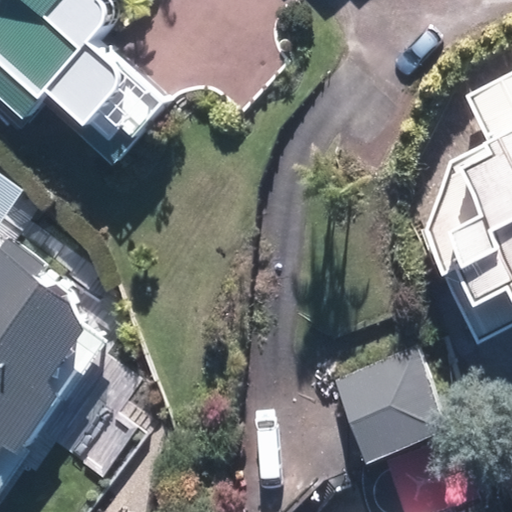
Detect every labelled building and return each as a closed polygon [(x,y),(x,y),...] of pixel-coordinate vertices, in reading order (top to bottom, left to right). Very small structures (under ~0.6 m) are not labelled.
[(0,0),(0,12),(1,13),(0,13),(0,43),(17,58),(0,77),(0,87),(39,122),(77,79),(143,137),(193,80),(127,22),(141,6),(140,0),(0,0)] [(450,211),(511,327),(511,70),(480,88),(503,132),(467,151),(450,211)] [(0,480),(35,431),(48,439),(88,382),(75,372),(114,316),(103,280),(0,208),(0,480)] [(430,338),(344,375),(379,456),(466,418),(430,338)] [(144,429),(111,406),(79,455),(112,477),(144,429)] [(419,511),(496,511),(487,486),(419,511)]
